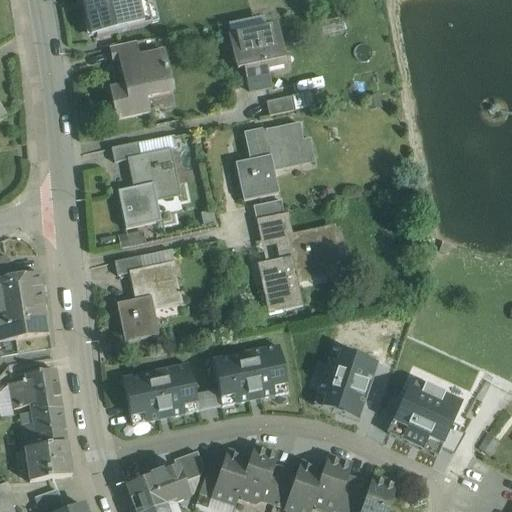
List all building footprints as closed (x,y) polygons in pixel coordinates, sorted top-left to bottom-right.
[(79,0),(85,22),(91,21),(95,37),(95,40),(110,36),(111,36),(151,26),(146,6),(152,5),(150,0),(79,0)] [(95,37),(91,21),(85,22),(89,39),(95,37)] [(276,26),(229,36),(235,65),(243,64),(249,93),(269,89),(264,65),(283,61),(276,26)] [(135,44),(110,49),(113,64),(124,62),(138,59),(135,44)] [(138,59),(124,62),(130,87),(109,92),(116,123),(149,116),(143,92),(171,86),(163,53),(138,59)] [(291,98),(266,104),(269,118),(294,112),(291,98)] [(264,131),(243,135),(249,163),(234,166),(242,204),(278,196),(273,174),(302,167),(297,145),(309,143),(309,141),(302,142),(298,125),(264,133),(264,131)] [(137,145),(111,151),(115,166),(133,162),(132,160),(140,158),(137,145)] [(140,158),(132,160),(133,162),(135,175),(129,176),(132,191),(117,194),(125,233),(160,225),(154,196),(178,191),(170,152),(140,158)] [(280,203),(252,209),(255,222),(283,217),(280,203)] [(283,217),(255,222),(258,237),(272,234),(290,230),(287,216),(283,217)] [(278,263),(256,267),(267,317),(301,309),(295,282),(325,276),(322,266),(339,262),(332,231),(292,240),(290,230),(272,234),(278,263)] [(126,237),(129,249),(146,246),(143,233),(126,237)] [(5,259),(0,259),(0,281),(9,280),(5,259)] [(139,259),(114,264),(117,278),(130,276),(130,274),(142,272),(139,259)] [(142,272),(130,274),(130,276),(135,304),(117,307),(124,344),(156,338),(152,312),(180,307),(173,266),(142,272)] [(9,280),(0,281),(0,301),(42,294),(39,275),(9,280)] [(42,294),(0,301),(0,320),(45,313),(42,294)] [(45,313),(0,320),(0,343),(49,335),(45,313)] [(334,346),(315,405),(358,419),(377,360),(334,346)] [(278,348),(212,362),(220,401),(233,398),(235,406),(274,398),(272,390),(286,387),(278,348)] [(188,367),(122,381),(130,419),(143,417),(145,425),(184,417),(183,409),(196,406),(193,391),(188,367)] [(55,371),(25,377),(26,383),(10,386),(14,410),(29,407),(31,415),(61,410),(55,371)] [(460,395),(410,374),(386,430),(437,452),(460,395)] [(286,387),(272,390),(274,398),(287,395),(286,387)] [(233,398),(220,401),(221,409),(235,406),(233,398)] [(196,406),(183,409),(184,417),(198,414),(196,406)] [(61,410),(31,415),(33,427),(21,429),(24,450),(66,444),(61,410)] [(143,417),(130,419),(132,428),(145,425),(143,417)] [(24,450),(24,451),(29,484),(72,478),(71,476),(71,477),(69,469),(70,468),(70,467),(69,468),(65,446),(66,445),(66,444),(24,450)] [(487,453),(479,448),(475,456),(483,461),(487,453)] [(277,457),(253,449),(249,462),(250,462),(238,495),(239,495),(241,496),(243,501),(254,504),(259,502),(262,503),(262,502),(274,469),(277,457)] [(197,453),(173,462),(176,469),(177,469),(183,484),(200,478),(203,469),(197,453)] [(249,462),(227,454),(223,465),(212,499),(235,507),(239,495),(238,495),(250,462),(249,462)] [(351,467),(327,459),(323,473),(312,505),(313,505),(314,505),(317,510),(321,511),(332,511),(333,511),(335,511),(347,479),(351,467)] [(211,461),(199,495),(212,499),(223,465),(211,461)] [(323,473),(300,465),(296,476),(284,510),(287,511),(286,511),(310,511),(313,505),(312,505),(323,473)] [(162,473),(150,478),(150,479),(127,488),(136,511),(152,511),(171,505),(172,505),(183,502),(183,500),(188,498),(183,484),(177,469),(176,469),(162,474),(162,473)] [(274,469),(262,502),(273,506),(285,472),(274,469)] [(285,472),(273,506),(284,510),(296,476),(285,472)] [(348,511),(358,482),(347,479),(335,511),(348,511)] [(387,511),(396,488),(372,480),(370,486),(360,511),(387,511)] [(358,482),(348,511),(360,511),(370,486),(358,482)] [(0,486),(0,511),(15,507),(7,484),(0,486)] [(56,491),(34,499),(39,511),(64,511),(56,491)]
